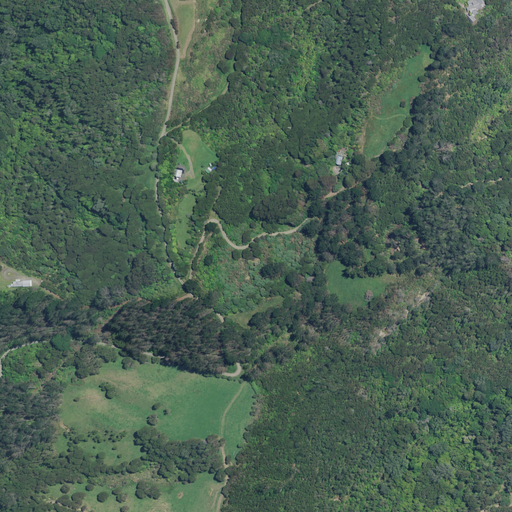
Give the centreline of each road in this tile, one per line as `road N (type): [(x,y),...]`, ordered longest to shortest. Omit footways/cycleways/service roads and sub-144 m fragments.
road 1 (track): [(187,289),(211,220),(235,247),(292,231),(366,159),(390,151),(407,176),(436,191),(511,166)]
road 2 (track): [(246,383),(218,431),(232,466),(219,511)]
